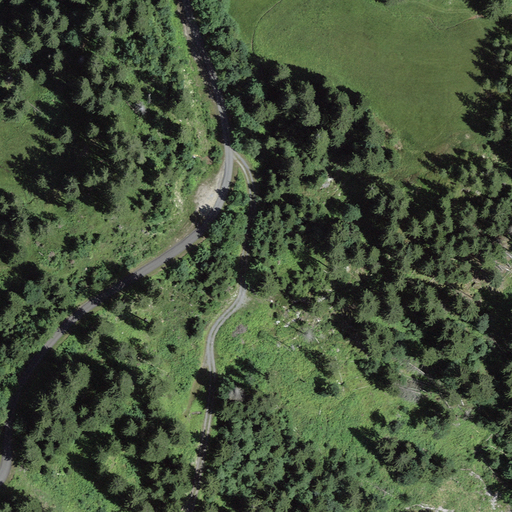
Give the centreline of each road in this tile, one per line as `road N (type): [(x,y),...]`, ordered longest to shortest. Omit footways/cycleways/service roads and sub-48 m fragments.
road 1 (unclassified): [(185,0),(225,112),(225,191),(212,222),(73,318),(38,355),(17,389),(0,477)]
road 2 (track): [(230,151),(251,175),(259,235),(184,511)]
